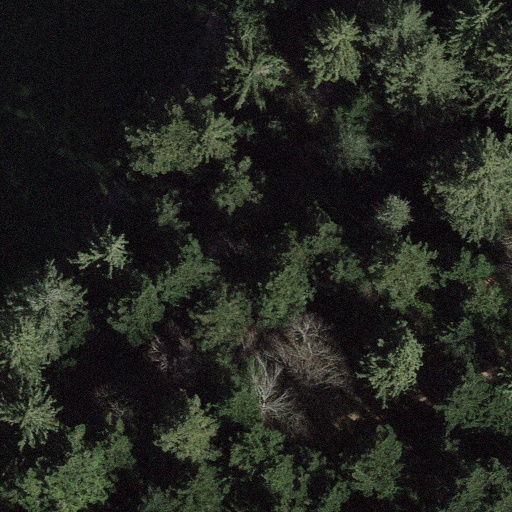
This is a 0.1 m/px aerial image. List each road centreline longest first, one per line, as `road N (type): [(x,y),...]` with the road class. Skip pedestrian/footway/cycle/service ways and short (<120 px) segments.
road 1 (track): [(511,353),(80,511)]
road 2 (track): [(220,0),(0,329)]
